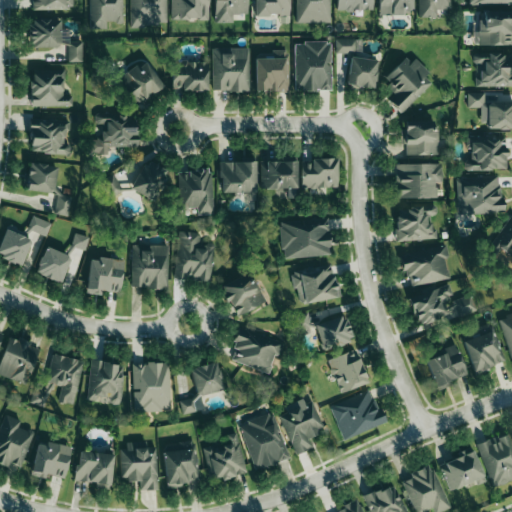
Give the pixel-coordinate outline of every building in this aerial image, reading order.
[(30,0),(31,9),(71,8),(70,0),(30,0)] [(89,0),(90,28),(106,28),(106,23),(122,22),(121,0),(89,0)] [(129,0),(130,26),(166,26),(166,0),(129,0)] [(170,0),(171,19),(208,19),(207,0),(170,0)] [(213,0),(214,22),(232,22),(232,14),(247,14),(246,0),(213,0)] [(288,0),(254,0),(255,16),(289,15),(288,0)] [(330,21),(329,0),(295,0),(296,22),(330,21)] [(336,0),(336,10),(372,9),(372,0),(336,0)] [(378,0),(378,13),(412,14),(412,0),(378,0)] [(418,0),(419,17),(436,17),(436,9),(450,8),(450,0),(418,0)] [(511,44),(510,26),(511,26),(511,10),(484,11),(484,20),(473,20),(473,45),(511,44)] [(29,47),(60,47),(59,19),(28,20),(29,47)] [(82,61),(82,41),(67,42),(68,62),(82,61)] [(294,42),(294,91),(331,90),(330,42),(294,42)] [(248,47),(211,48),(212,91),(249,91),(248,47)] [(254,58),(255,91),(288,91),(287,49),(271,50),(271,58),(254,58)] [(477,87),(511,85),(511,52),(472,54),(472,64),(475,63),(477,87)] [(433,82),(408,55),(382,79),(395,93),(388,99),(400,112),(433,82)] [(374,87),(376,59),(349,57),(347,86),(374,87)] [(117,77),(131,104),(162,88),(147,61),(117,77)] [(170,89),(206,91),(207,62),(171,61),(170,89)] [(31,106),(72,105),(71,95),(64,95),(63,71),(30,71),(31,106)] [(467,107),(484,107),(484,92),(467,92),(467,107)] [(511,101),(487,100),(486,128),(511,128),(511,101)] [(135,146),(135,114),(94,114),(94,124),(99,124),(99,140),(89,140),(89,154),(107,154),(107,146),(135,146)] [(29,152),(69,154),(69,144),(64,144),(64,130),(69,130),(69,121),(30,120),(29,152)] [(435,124),(404,125),(405,155),(436,154),(435,124)] [(464,160),(464,169),(506,169),(505,138),(470,139),(471,160),(464,160)] [(300,159),(301,188),(336,187),(336,158),(300,159)] [(130,188),(152,200),(168,171),(146,159),(130,188)] [(296,161),(260,160),(259,188),(279,189),(279,188),(296,189),(296,161)] [(255,192),(255,161),(219,162),(219,192),(255,192)] [(25,190),(53,193),(56,165),(28,162),(25,190)] [(394,198),(436,197),(435,182),(441,181),(441,163),(393,164),(394,198)] [(179,209),(196,209),(196,214),(212,214),(210,169),(178,170),(179,209)] [(100,181),(110,198),(123,191),(112,173),(100,181)] [(456,177),(457,214),(502,212),(500,176),(456,177)] [(71,196),(57,194),(54,214),(68,216),(71,196)] [(396,241),(437,239),(436,228),(431,229),(430,215),(436,214),(436,205),(394,207),(396,241)] [(50,222),(32,215),(27,229),(45,236),(50,222)] [(511,219),(507,217),(492,245),(511,256),(511,219)] [(283,259),(331,254),(327,219),(279,224),(283,259)] [(31,238),(4,230),(0,241),(0,257),(22,265),(31,238)] [(211,281),(213,244),(198,243),(199,232),(177,231),(174,279),(211,281)] [(84,250),(89,237),(75,232),(70,245),(84,250)] [(408,287),(449,278),(445,259),(448,258),(445,244),(422,249),(423,255),(402,260),(408,287)] [(130,287),(167,288),(168,245),(148,245),(148,246),(131,246),(130,287)] [(70,255),(44,246),(35,273),(60,282),(70,255)] [(123,261),(90,256),(85,292),(101,295),(101,290),(119,292),(123,261)] [(291,272),(296,303),(338,297),(332,265),(291,272)] [(264,303),(249,272),(219,286),(227,302),(229,300),(236,316),(264,303)] [(475,308),(470,294),(453,300),(447,283),(407,297),(418,328),(475,308)] [(511,358),(511,311),(497,316),(511,359),(511,358)] [(294,315),(299,335),(313,332),(308,312),(294,315)] [(314,324),(322,350),(352,340),(343,314),(314,324)] [(503,362),(491,322),(471,328),(474,337),(463,340),(473,372),(503,362)] [(280,342),(240,327),(228,359),(269,373),(280,342)] [(0,360),(0,374),(25,384),(40,348),(10,336),(0,360)] [(425,359),(435,388),(467,376),(455,343),(442,348),(444,352),(425,359)] [(327,359),(339,393),(367,382),(355,349),(327,359)] [(46,382),(61,385),(58,401),(73,405),(83,360),(52,354),(46,382)] [(87,401),(120,403),(123,363),(89,361),(87,401)] [(132,363),(133,411),(169,410),(168,362),(132,363)] [(190,368),(196,396),(178,400),(182,414),(203,409),(200,395),(223,389),(216,362),(190,368)] [(342,439),(383,423),(370,388),(328,404),(342,439)] [(284,408),(286,412),(278,415),(295,454),(312,447),(308,437),(324,430),(310,397),(284,408)] [(288,459),(273,412),(238,424),(254,470),(288,459)] [(33,431),(18,426),(20,419),(3,414),(0,423),(0,463),(8,466),(9,463),(21,467),(33,431)] [(511,479),(511,443),(508,433),(476,443),(490,487),(511,479)] [(203,445),(211,480),(245,473),(238,437),(203,445)] [(198,482),(193,439),(177,441),(178,450),(162,451),(166,485),(198,482)] [(36,443),(30,475),(45,478),(46,475),(64,478),(70,446),(46,441),(45,445),(36,443)] [(157,489),(156,445),(126,445),(126,448),(119,449),(120,480),(139,480),(140,490),(157,489)] [(437,462),(447,491),(482,480),(473,450),(437,462)] [(110,489),(112,453),(77,451),(75,481),(95,482),(95,488),(110,489)] [(423,511),(431,509),(432,511),(438,511),(448,508),(429,464),(409,473),(411,477),(401,481),(413,511),(423,511)] [(368,511),(405,511),(392,483),(362,497),(368,511)] [(331,511),(363,511),(359,501),(331,511)]
